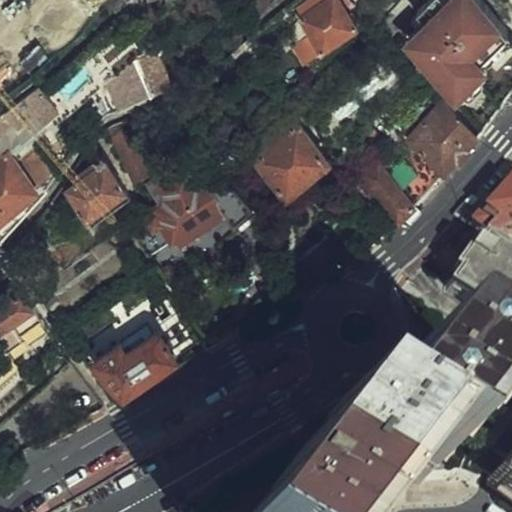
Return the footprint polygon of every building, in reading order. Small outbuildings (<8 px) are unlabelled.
[(327,0),(302,19),(312,31),(324,46),(357,21),(339,0),(327,0)] [(491,122),(511,93),(511,10),(508,8),(498,18),(478,0),(453,0),(410,44),(460,91),(453,99),(485,129),(491,122)] [(308,57),(324,46),(312,31),(297,43),(308,57)] [(146,49),(155,43),(148,33),(139,38),(146,49)] [(158,94),(176,86),(155,48),(138,59),(145,71),(114,88),(126,109),(157,92),(158,94)] [(0,215),(10,207),(14,212),(27,202),(23,197),(54,172),(31,144),(33,142),(27,135),(59,106),(41,85),(0,118),(0,215)] [(409,132),(447,171),(480,134),(443,98),(409,132)] [(300,110),(293,116),(301,127),(309,121),(300,110)] [(293,116),(290,113),(250,145),(288,193),(328,160),(301,127),(293,116)] [(129,120),(115,127),(108,131),(136,176),(153,166),(129,120)] [(408,148),(386,168),(417,206),(440,180),(408,148)] [(417,206),(386,168),(373,152),(349,171),(368,194),(373,190),(399,222),(417,206)] [(67,189),(93,224),(132,196),(104,157),(97,162),(100,166),(67,189)] [(240,189),(217,176),(202,173),(195,178),(186,167),(158,184),(166,198),(164,204),(158,209),(168,223),(175,233),(177,232),(180,235),(221,205),(230,215),(252,199),(240,189)] [(488,235),(511,227),(511,176),(472,221),(488,235)] [(511,354),(511,268),(483,248),(442,305),(511,354)] [(144,259),(129,269),(134,276),(149,266),(144,259)] [(15,323),(36,310),(18,282),(0,294),(0,372),(16,358),(9,347),(23,337),(22,334),(15,323)] [(22,334),(43,319),(36,310),(15,323),(22,334)] [(98,357),(100,360),(168,338),(162,330),(156,329),(149,334),(143,325),(98,357)] [(363,427),(334,412),(253,511),(384,511),(411,476),(448,501),(510,411),(423,343),(363,427)] [(511,511),(511,438),(471,479),(504,511),(511,511)]
